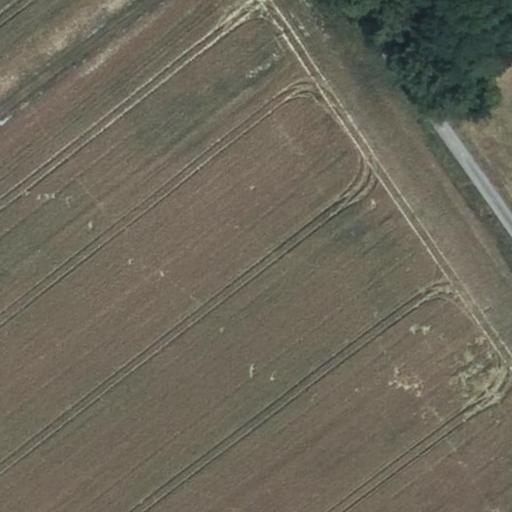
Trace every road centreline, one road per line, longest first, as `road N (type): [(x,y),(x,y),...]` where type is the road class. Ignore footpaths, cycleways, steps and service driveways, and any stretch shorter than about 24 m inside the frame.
road 1 (unclassified): [(511,225),(359,0)]
road 2 (track): [(0,109),(150,0)]
